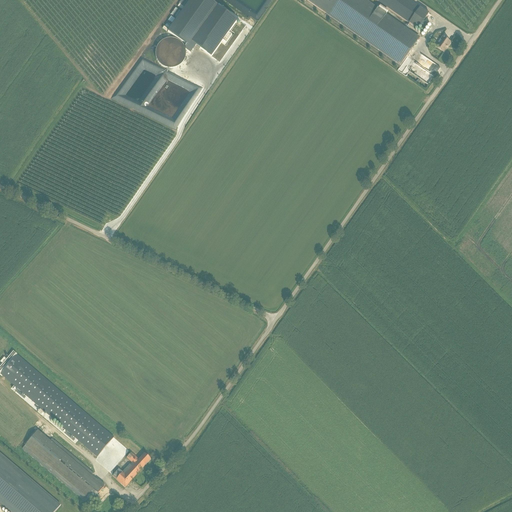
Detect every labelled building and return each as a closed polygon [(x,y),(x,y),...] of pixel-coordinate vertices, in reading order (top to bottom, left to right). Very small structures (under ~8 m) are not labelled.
[(306,0),(399,65),(418,37),(387,15),(388,12),(379,6),(377,9),(365,0),(374,0),(419,31),(431,14),(411,0),(306,0)] [(435,47),(444,52),(450,43),(441,37),(435,47)] [(442,69),(423,58),(418,66),(429,72),(427,75),(425,74),(421,81),(431,87),(442,69)] [(409,76),(410,72),(406,70),(407,67),(403,65),(400,72),(409,76)] [(60,227),(45,244),(48,246),(63,230),(60,227)] [(13,352),(0,367),(0,373),(99,457),(115,437),(13,352)] [(37,430),(22,449),(89,505),(105,486),(37,430)] [(0,505),(8,511),(55,511),(62,505),(0,451),(0,505)] [(124,488),(150,461),(143,454),(138,459),(132,453),(126,458),(131,463),(121,473),(118,469),(111,476),(124,488)]
